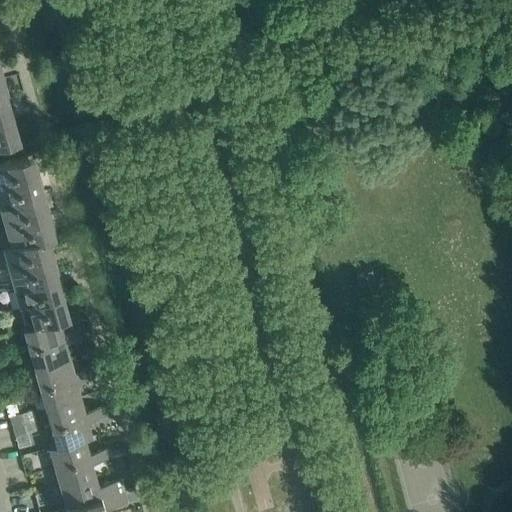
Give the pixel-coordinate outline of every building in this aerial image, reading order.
[(3,77),(0,78),(0,99),(8,97),(3,77)] [(0,120),(14,117),(8,97),(0,99),(0,120)] [(14,117),(0,120),(0,142),(19,137),(14,117)] [(0,183),(38,173),(32,152),(0,160),(0,183)] [(38,173),(0,183),(0,204),(43,192),(38,173)] [(0,208),(4,225),(49,212),(43,192),(0,204),(0,208)] [(49,212),(4,225),(9,243),(2,245),(2,246),(54,232),(49,212)] [(54,232),(2,246),(8,266),(52,254),(47,235),(55,233),(54,232)] [(52,254),(8,266),(13,285),(58,273),(52,254)] [(376,282),(371,263),(355,267),(361,286),(376,282)] [(58,273),(13,285),(19,305),(63,293),(58,273)] [(63,293),(19,305),(24,325),(24,326),(58,316),(58,317),(69,313),(63,293)] [(22,325),(28,346),(63,336),(65,341),(72,339),(69,329),(62,331),(58,317),(58,316),(24,326),(24,325),(22,325)] [(69,329),(72,339),(84,335),(82,326),(69,329)] [(28,346),(34,366),(69,356),(65,341),(63,336),(28,346)] [(69,356),(34,366),(39,385),(74,375),(76,380),(83,378),(81,369),(73,371),(69,356)] [(81,369),(83,378),(95,375),(92,365),(81,369)] [(39,385),(45,405),(80,395),(76,380),(74,375),(39,385)] [(45,405),(50,425),(85,415),(86,420),(94,418),(92,408),(84,410),(80,395),(45,405)] [(92,408),(94,418),(106,415),(103,405),(92,408)] [(19,412),(7,416),(12,435),(25,432),(19,412)] [(50,425),(56,444),(56,445),(83,437),(84,437),(91,435),(86,420),(85,415),(50,425)] [(49,446),(55,467),(89,457),(90,462),(98,460),(95,450),(88,452),(84,437),(83,437),(56,445),(56,444),(49,446)] [(95,450),(98,460),(109,457),(106,447),(95,450)] [(55,467),(60,486),(94,477),(90,462),(89,457),(55,467)] [(94,477),(60,486),(66,506),(111,493),(107,482),(97,485),(94,477)] [(111,493),(66,506),(67,511),(104,511),(103,508),(127,501),(126,500),(137,498),(131,479),(121,481),(120,478),(107,482),(111,493)]
